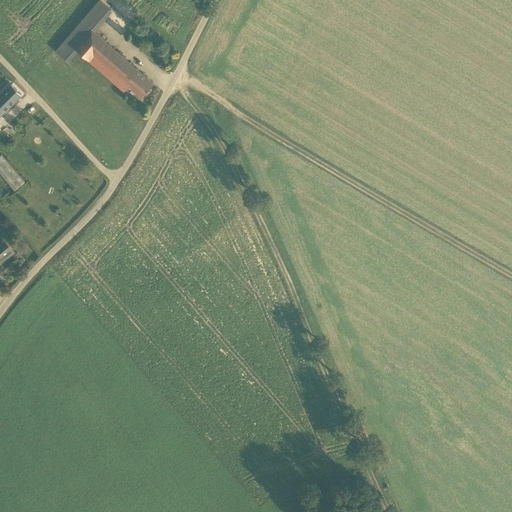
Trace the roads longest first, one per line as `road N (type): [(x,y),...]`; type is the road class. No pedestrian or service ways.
road 1 (track): [(511,274),(175,76)]
road 2 (unclassified): [(0,314),(115,182),(214,0)]
